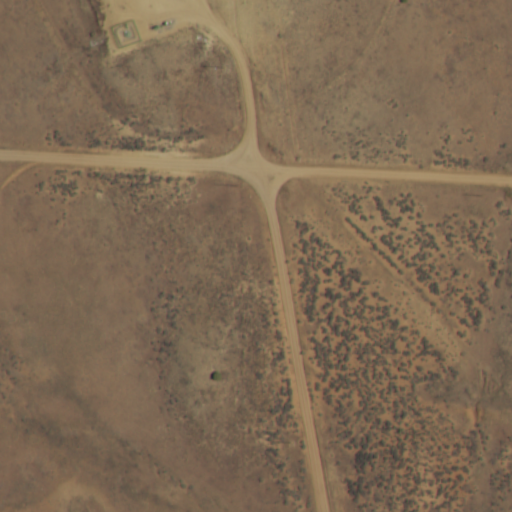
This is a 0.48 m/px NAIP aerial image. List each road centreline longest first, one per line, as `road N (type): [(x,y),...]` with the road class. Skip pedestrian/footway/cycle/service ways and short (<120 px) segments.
road 1 (residential): [(0,179),(49,185),(102,159),(131,160),(203,164),(395,207),(511,207)]
road 2 (residential): [(257,511),(251,409),(209,271),(203,164),(233,0)]
